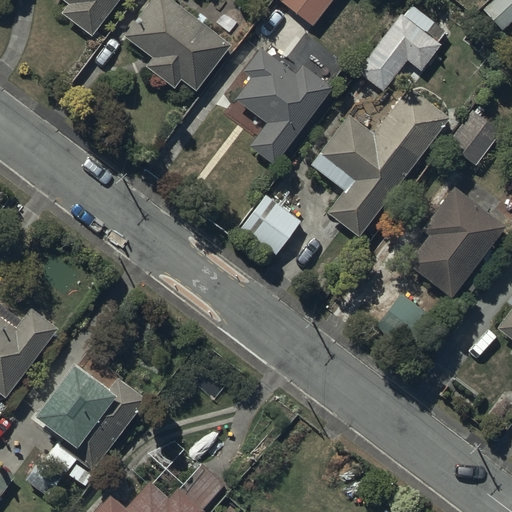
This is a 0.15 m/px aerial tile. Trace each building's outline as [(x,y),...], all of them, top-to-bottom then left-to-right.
[(60,0),(66,5),(60,13),(91,37),(119,0),(60,0)] [(173,0),(150,0),(123,37),(151,58),(145,66),(174,89),(181,80),(196,91),(232,45),(203,23),(207,18),(201,13),(197,18),(173,0)] [(277,0),(313,26),(331,0),(277,0)] [(511,0),(491,0),(481,10),(502,32),(511,23),(511,0)] [(355,72),(382,91),(406,61),(420,71),(441,45),(438,42),(447,30),(412,3),(403,15),(401,13),(355,72)] [(250,78),(233,99),(265,123),(248,146),(273,165),(333,88),(302,64),(295,73),(260,47),(241,71),(250,78)] [(348,114),(309,165),(342,191),(325,213),(358,238),(450,118),(409,86),(373,133),(348,114)] [(444,145),(475,166),(500,127),(470,107),(444,145)] [(454,185),(420,230),(428,236),(406,264),(451,298),(507,226),(454,185)] [(275,255),(300,222),(265,194),(239,228),(275,255)] [(406,352),(433,317),(400,293),(374,328),(406,352)] [(0,395),(4,398),(58,328),(30,307),(21,319),(0,303),(0,395)] [(511,304),(494,328),(511,341),(511,347),(508,353),(511,356),(511,304)] [(74,363),(33,418),(75,448),(70,455),(93,472),(146,399),(117,377),(109,389),(74,363)] [(0,495),(15,476),(0,464),(0,495)] [(202,511),(203,511),(201,510),(222,487),(200,468),(181,489),(176,485),(166,496),(149,480),(124,508),(108,493),(90,511),(202,511)]
